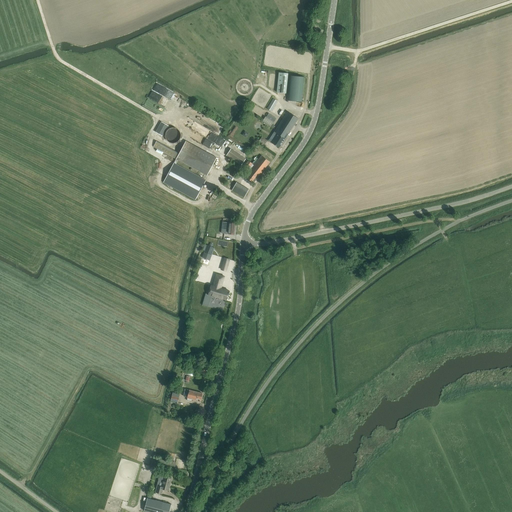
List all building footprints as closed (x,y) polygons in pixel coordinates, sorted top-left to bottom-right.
[(279,72),(277,92),(286,93),(288,73),(279,72)] [(302,102),(305,77),(289,75),(287,101),(302,102)] [(272,143),(279,148),(298,118),(288,112),(275,132),(278,134),(272,143)] [(265,117),(263,120),(262,121),(271,127),(274,122),(265,117)] [(166,124),(159,136),(162,138),(169,126),(166,124)] [(262,137),(259,141),(265,145),(268,141),(262,137)] [(174,163),(166,177),(163,183),(195,200),(206,180),(176,164),(178,160),(207,175),(217,158),(186,141),(179,153),(156,141),(154,146),(177,158),(174,163)] [(231,149),(226,156),(241,166),(246,159),(231,149)] [(262,155),(246,177),(254,183),(270,162),(262,155)] [(253,164),(248,161),(243,167),(247,171),(253,164)] [(244,198),(249,189),(237,182),(232,191),(244,198)] [(223,222),(221,233),(234,235),(235,223),(223,222)] [(207,245),(204,253),(212,256),(215,248),(207,245)] [(205,294),(202,303),(208,305),(211,295),(227,300),(230,291),(221,289),(225,276),(216,274),(213,286),(210,286),(208,294),(205,294)] [(201,400),(202,393),(185,389),(183,396),(188,397),(187,398),(196,400),(196,398),(201,400)] [(173,392),(171,400),(170,402),(177,404),(178,402),(179,398),(180,394),(173,392)] [(164,476),(161,487),(157,486),(155,492),(162,494),(163,489),(169,490),(172,478),(164,476)] [(147,498),(144,511),(148,511),(169,511),(171,504),(151,499),(147,498)]
